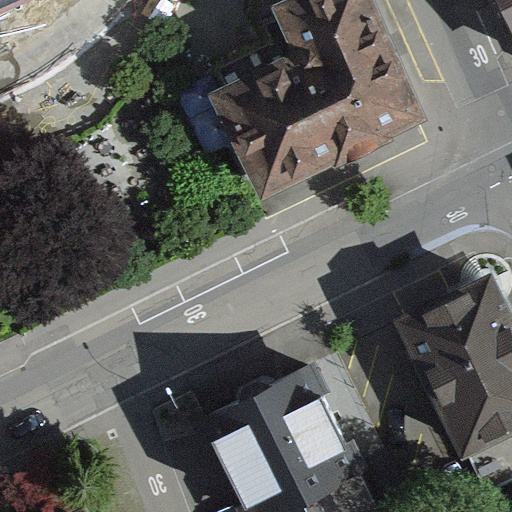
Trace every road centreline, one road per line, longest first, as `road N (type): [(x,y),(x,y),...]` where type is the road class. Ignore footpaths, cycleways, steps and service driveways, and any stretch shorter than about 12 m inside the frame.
road 1 (residential): [(511,175),(105,371)]
road 2 (residential): [(439,0),(511,161)]
road 3 (residential): [(105,371),(161,511)]
road 4 (residential): [(0,73),(38,54),(102,0)]
